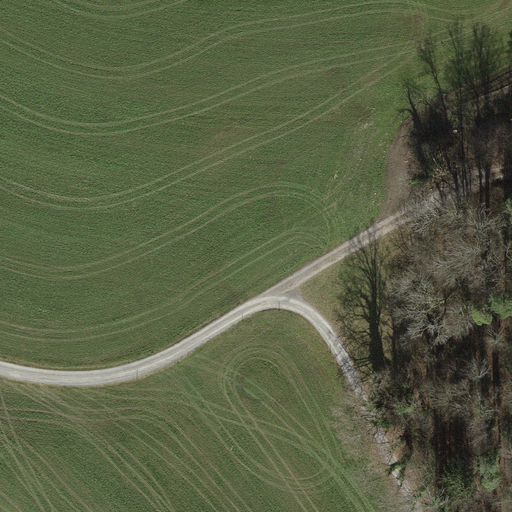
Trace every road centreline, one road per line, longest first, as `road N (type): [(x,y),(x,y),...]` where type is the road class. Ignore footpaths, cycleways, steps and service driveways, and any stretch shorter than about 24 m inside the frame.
road 1 (track): [(280,300),(260,303),(129,374),(62,379),(0,368)]
road 2 (track): [(511,169),(409,213),(289,283),(280,300)]
road 3 (track): [(422,511),(335,343),(305,309),(280,300)]
